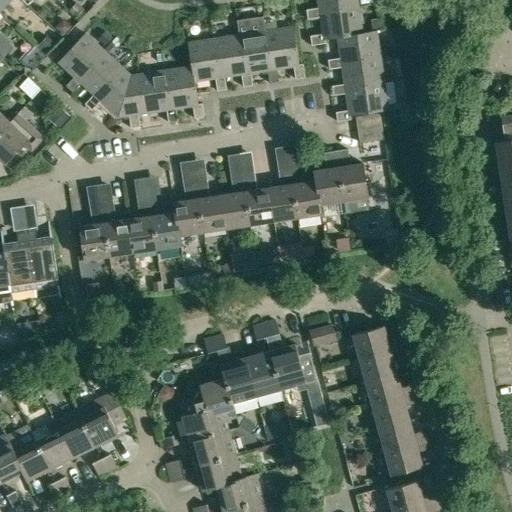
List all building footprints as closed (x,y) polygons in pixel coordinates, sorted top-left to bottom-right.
[(0,0),(0,11),(10,0),(0,0)] [(320,17),(359,11),(357,0),(317,0),(319,7),(306,9),(308,19),(320,17)] [(363,32),(359,11),(320,17),(323,33),(310,35),(312,45),(326,43),(325,39),(338,37),(376,32),(376,31),(363,32)] [(271,30),(277,69),(294,66),(296,79),(305,78),(303,64),(299,65),(293,27),(271,30)] [(277,69),(271,30),(245,34),(251,73),(268,70),(270,83),(279,82),(277,69)] [(381,61),(376,32),(338,37),(341,57),(328,59),(329,69),(342,67),(381,61)] [(72,92),(81,82),(107,53),(85,33),(58,61),(74,76),(65,85),(72,92)] [(251,73),(245,34),(218,38),(225,77),(241,74),(244,87),(253,85),(251,73)] [(218,38),(190,42),(193,66),(195,81),(215,78),(217,91),(227,89),(225,77),(218,38)] [(127,72),(107,53),(81,82),(93,94),(85,103),(92,110),(101,101),(127,72)] [(385,87),(381,61),(342,67),(345,84),(332,86),(334,95),(346,93),(385,87)] [(199,103),(195,81),(193,66),(171,69),(176,108),(193,106),(195,118),(204,117),(202,103),(199,103)] [(171,69),(133,75),(138,114),(167,110),(169,122),(178,121),(176,108),(171,69)] [(131,75),(127,72),(101,101),(118,117),(129,115),(131,128),(140,126),(138,114),(133,75),(131,75)] [(388,110),(385,87),(346,93),(349,110),(336,112),(338,121),(351,119),(350,116),(388,110)] [(0,113),(0,131),(9,122),(0,113)] [(356,117),(358,130),(382,127),(380,113),(356,117)] [(9,122),(0,131),(0,159),(4,163),(23,143),(33,152),(46,138),(19,114),(11,123),(9,122)] [(496,143),(511,141),(511,115),(492,119),(496,143)] [(384,139),(382,127),(358,130),(360,143),(384,139)] [(511,141),(496,143),(500,166),(511,164),(511,141)] [(336,151),(343,201),(367,197),(362,163),(350,165),(348,149),(336,151)] [(320,204),(343,201),(336,151),(324,152),(326,168),(314,170),(316,180),(321,214),(320,204)] [(511,164),(500,166),(503,190),(511,188),(511,164)] [(297,218),(321,214),(316,180),(304,182),(302,166),(290,168),(297,218)] [(274,221),(297,218),(290,168),(278,170),(280,185),(269,187),(274,221)] [(251,225),(274,221),(269,187),(257,189),(255,173),(243,175),(251,225)] [(227,228),(251,225),(243,175),(231,177),(233,192),(221,194),(227,228)] [(227,228),(221,194),(209,196),(207,180),(195,182),(203,232),(227,228)] [(179,235),(203,232),(195,182),(184,184),(186,200),(174,201),(175,211),(180,245),(181,245),(179,235)] [(511,188),(503,190),(506,214),(511,213),(511,188)] [(180,245),(175,211),(164,213),(161,197),(149,199),(157,249),(180,245)] [(134,252),(157,249),(149,199),(138,201),(140,217),(128,218),(134,252)] [(109,256),(134,252),(128,218),(116,220),(114,204),(102,206),(109,256)] [(85,260),(109,256),(102,206),(90,208),(92,224),(80,226),(85,260)] [(23,221),(24,229),(36,227),(35,220),(23,221)] [(36,241),(34,228),(25,229),(34,287),(35,286),(58,283),(52,239),(50,239),(36,241)] [(4,246),(11,299),(12,298),(11,290),(33,287),(34,287),(25,229),(16,231),(18,244),(4,246)] [(0,255),(0,300),(11,299),(4,246),(3,246),(4,255),(0,255)] [(256,253),(257,265),(266,264),(264,252),(256,253)] [(17,334),(27,333),(26,321),(15,323),(17,334)] [(256,340),(266,337),(262,324),(253,327),(256,340)] [(331,325),(310,331),(313,345),(335,339),(331,325)] [(352,334),(359,359),(405,346),(403,337),(387,341),(383,326),(352,334)] [(217,351),(227,348),(223,335),(214,337),(217,351)] [(217,351),(214,337),(204,340),(208,353),(217,351)] [(295,344),(270,351),(280,390),(306,384),(295,344)] [(405,346),(359,359),(365,381),(396,373),(392,359),(408,355),(405,346)] [(256,397),(280,390),(270,351),(245,358),(256,397)] [(233,403),(256,397),(245,358),(221,364),(236,417),(237,417),(233,403)] [(224,378),(199,385),(201,391),(197,392),(192,401),(225,420),(236,417),(221,364),(220,364),(224,378)] [(396,373),(365,381),(371,405),(418,392),(415,383),(399,387),(396,373)] [(77,410),(95,446),(118,434),(113,425),(126,418),(113,392),(77,410)] [(418,392),(371,405),(378,427),(408,419),(404,405),(420,401),(418,392)] [(187,410),(188,414),(182,416),(189,441),(228,430),(225,420),(192,401),(187,410)] [(77,410),(54,421),(72,457),(95,446),(77,410)] [(256,425),(244,417),(238,427),(250,434),(256,425)] [(329,423),(327,417),(315,420),(317,426),(324,425),(329,423)] [(408,419),(378,427),(384,451),(430,438),(428,429),(412,433),(408,419)] [(54,421),(32,432),(50,468),(72,457),(54,421)] [(235,455),(228,430),(189,441),(196,465),(235,455)] [(11,443),(29,479),(50,468),(32,432),(11,443)] [(6,434),(0,437),(0,481),(0,482),(22,471),(26,480),(29,479),(11,443),(6,434)] [(159,439),(162,449),(175,445),(173,435),(159,439)] [(300,447),(297,437),(286,440),(289,450),(300,447)] [(430,438),(384,451),(391,475),(421,467),(417,451),(433,447),(430,438)] [(110,454),(101,459),(107,471),(116,467),(110,454)] [(255,475),(255,474),(241,478),(235,455),(196,465),(202,490),(255,475)] [(107,471),(101,459),(92,463),(98,475),(107,471)] [(166,464),(169,473),(182,469),(180,460),(166,464)] [(185,479),(182,469),(169,473),(171,483),(185,479)] [(202,490),(203,491),(216,487),(223,510),(262,499),(255,475),(202,490)] [(65,477),(56,481),(62,494),(71,489),(65,477)] [(417,480),(386,489),(392,511),(394,511),(439,500),(437,491),(421,495),(417,480)] [(62,494),(56,481),(47,485),(53,498),(62,494)] [(7,495),(13,507),(22,503),(15,491),(7,495)] [(223,510),(223,511),(265,511),(262,499),(223,510)] [(439,500),(394,511),(431,511),(442,509),(439,500)]
